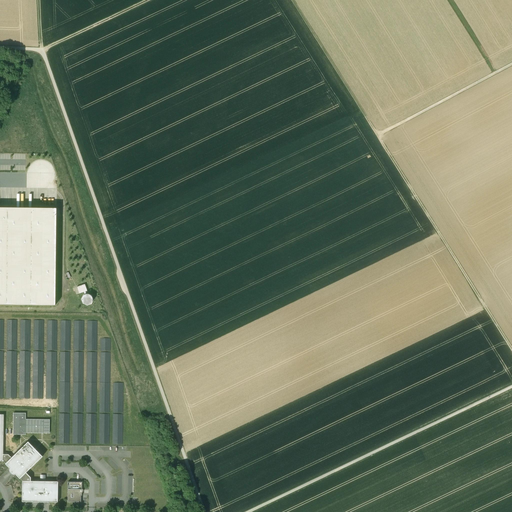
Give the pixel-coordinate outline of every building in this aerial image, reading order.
[(13,170),(26,170),(26,154),(11,154),(11,159),(15,159),(15,165),(13,165),(13,170)] [(0,188),(1,204),(2,204),(2,198),(14,198),(13,192),(10,192),(10,187),(0,188)] [(57,209),(0,207),(0,304),(55,305),(57,209)] [(74,288),(76,294),(87,290),(85,284),(74,288)] [(90,293),(82,296),(85,304),(93,302),(90,293)] [(14,384),(0,383),(0,398),(14,399),(14,384)] [(26,413),(13,413),(13,435),(25,435),(25,433),(25,419),(26,419),(26,413)] [(26,419),(25,419),(25,433),(49,433),(50,419),(26,419)] [(20,478),(23,481),(31,481),(31,477),(26,473),(43,456),(28,442),(12,458),(8,454),(3,454),(3,461),(6,463),(5,464),(7,465),(9,468),(9,469),(9,470),(9,471),(10,472),(10,473),(11,474),(12,475),(13,475),(15,475),(16,474),(20,479),(20,478)] [(59,502),(60,481),(31,481),(23,481),(23,502),(59,502)] [(82,482),(68,482),(67,502),(81,503),(81,496),(82,496),(82,493),(83,492),(83,490),(82,489),(82,482)]
